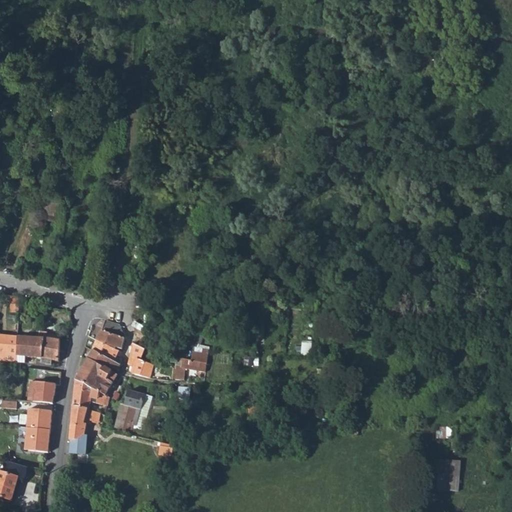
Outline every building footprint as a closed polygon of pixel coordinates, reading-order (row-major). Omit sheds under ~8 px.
[(11,317),(20,318),(20,307),(21,299),(11,298),(11,317)] [(147,299),(135,299),(135,307),(147,307),(147,299)] [(107,321),(99,340),(116,349),(117,347),(123,349),(127,337),(122,325),(107,321)] [(48,331),(41,330),(40,338),(46,338),(43,358),(38,358),(37,362),(46,362),(46,364),(53,364),(53,361),(60,361),(61,340),(48,338),(48,331)] [(0,361),(19,362),(19,359),(19,355),(19,336),(0,334),(0,361)] [(24,356),(38,358),(43,358),(46,338),(40,338),(19,336),(19,355),(24,356)] [(99,340),(93,350),(121,365),(122,359),(117,357),(120,351),(116,349),(99,340)] [(187,369),(207,373),(211,351),(196,348),(194,355),(192,361),(178,358),(177,359),(176,381),(185,382),(187,369)] [(93,350),(90,358),(106,368),(108,366),(119,371),(121,365),(93,350)] [(150,378),(154,364),(137,359),(137,358),(131,356),(129,364),(135,365),(133,373),(150,378)] [(90,358),(77,381),(94,389),(106,368),(90,358)] [(106,395),(118,375),(106,368),(94,389),(106,395)] [(56,382),(57,372),(46,370),(45,381),(56,382)] [(56,384),(32,381),(29,401),(36,402),(43,403),(50,403),(51,395),(55,395),(56,384)] [(103,404),(106,395),(94,389),(77,381),(76,381),(74,406),(89,409),(92,396),(99,397),(97,403),(103,404)] [(190,388),(180,388),(180,399),(190,399),(190,388)] [(125,405),(118,403),(117,409),(121,410),(115,427),(131,430),(138,409),(142,410),(147,394),(129,391),(125,405)] [(18,400),(3,398),(3,406),(18,407),(18,400)] [(91,423),(94,411),(89,409),(74,406),(70,440),(72,439),(72,452),(87,453),(88,434),(85,434),(86,426),(90,427),(91,423)] [(53,412),(29,410),(28,429),(51,431),(53,412)] [(98,425),(100,414),(94,411),(91,423),(98,425)] [(51,431),(28,429),(26,452),(49,454),(51,431)] [(437,444),(437,440),(437,429),(417,429),(417,443),(437,444)] [(452,429),(437,429),(437,440),(452,440),(452,429)] [(161,444),(159,452),(171,456),(173,448),(161,444)] [(461,462),(440,461),(438,492),(459,493),(461,462)] [(20,478),(2,473),(3,468),(0,466),(0,496),(13,501),(20,478)]
